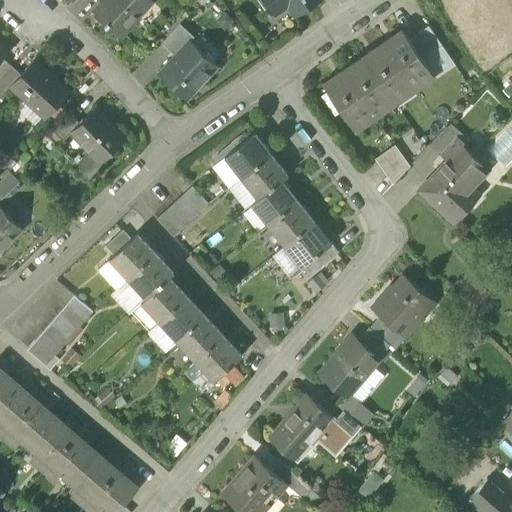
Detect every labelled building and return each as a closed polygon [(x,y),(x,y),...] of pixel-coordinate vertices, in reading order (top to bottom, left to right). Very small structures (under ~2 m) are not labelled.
[(105,22),(120,37),(153,1),(152,0),(105,0),(95,11),(106,21),(105,22)] [(282,0),(284,0),(296,16),(319,0),(263,0),(269,9),(282,0)] [(428,26),(418,32),(432,52),(442,45),(428,26)] [(402,30),(382,44),(410,85),(429,71),(432,76),(433,75),(422,59),(409,39),(402,30)] [(422,59),(432,52),(418,32),(409,39),(422,59)] [(159,73),(186,99),(217,66),(190,41),(159,73)] [(382,44),(363,58),(391,98),(410,85),(382,44)] [(422,59),(433,75),(452,62),(453,62),(442,45),(432,52),(422,59)] [(0,58),(0,76),(11,65),(2,57),(0,58)] [(363,58),(343,71),(371,111),(391,98),(363,58)] [(10,86),(45,118),(70,92),(34,59),(20,74),(10,86)] [(11,65),(0,76),(0,89),(4,93),(10,86),(20,74),(11,65)] [(352,125),(371,111),(343,71),(323,85),(354,130),(355,130),(352,125)] [(73,131),(88,146),(102,162),(103,161),(125,140),(94,109),(79,123),(72,130),(73,131)] [(52,129),(63,141),(73,131),(72,130),(79,123),(69,113),(52,129)] [(511,118),(511,117),(498,129),(509,140),(496,153),(508,165),(511,160),(511,118)] [(429,145),(445,160),(461,144),(462,144),(464,142),(446,126),(429,145)] [(46,135),(57,146),(63,141),(52,129),(46,135)] [(224,156),(241,178),(271,154),(254,132),(224,156)] [(417,191),(453,224),(469,207),(460,198),(472,186),(488,169),(462,144),(461,144),(445,160),(417,191)] [(409,167),(402,157),(394,145),(375,159),(383,170),(393,184),(409,167)] [(105,162),(103,161),(102,162),(88,146),(72,162),(88,179),(105,162)] [(288,175),(271,154),(241,178),(257,198),(281,180),(282,180),(288,175)] [(0,180),(0,196),(2,198),(19,182),(10,171),(0,180)] [(298,200),(282,180),(281,180),(257,198),(251,203),(268,224),(298,200)] [(192,186),(183,194),(199,212),(208,203),(192,186)] [(480,194),(472,186),(460,198),(469,207),(480,194)] [(183,194),(174,202),(190,220),(199,212),(183,194)] [(314,221),(298,200),(268,224),(284,245),(314,221)] [(174,202),(165,210),(182,228),(190,220),(174,202)] [(0,249),(22,228),(0,204),(0,249)] [(173,236),(182,228),(165,210),(157,218),(170,233),(173,236)] [(331,243),(314,221),(284,245),(301,266),(312,258),(331,243)] [(100,248),(109,258),(128,241),(119,230),(100,248)] [(109,258),(127,278),(155,253),(137,232),(128,241),(109,258)] [(312,258),(320,267),(339,252),(331,243),(312,258)] [(174,272),(155,253),(127,278),(145,297),(146,298),(169,276),(169,277),(174,272)] [(304,280),(314,293),(328,282),(318,269),(304,280)] [(382,317),(400,333),(401,331),(431,298),(403,274),(373,309),(382,317)] [(187,296),(169,277),(169,276),(146,298),(145,297),(141,301),(159,321),(187,296)] [(468,281),(460,290),(467,295),(475,286),(468,281)] [(467,295),(462,301),(476,313),(487,297),(475,286),(467,295)] [(462,301),(467,295),(460,290),(458,288),(453,293),(462,301)] [(74,295),(66,304),(85,320),(92,311),(74,295)] [(205,315),(187,296),(159,321),(177,341),(205,315)] [(77,329),(85,320),(66,304),(59,313),(77,329)] [(69,338),(77,329),(59,313),(51,322),(69,338)] [(223,335),(205,315),(177,341),(195,360),(223,335)] [(382,317),(371,329),(390,345),(395,348),(406,335),(401,331),(400,333),(382,317)] [(61,347),(69,338),(51,322),(43,332),(61,347)] [(379,358),(390,345),(371,329),(369,326),(357,339),(379,358)] [(53,356),(61,347),(43,332),(35,341),(53,356)] [(242,355),(223,335),(195,360),(214,381),(242,355)] [(320,371),(348,396),(380,358),(379,358),(357,339),(354,337),(344,349),(341,347),(320,371)] [(45,365),(53,356),(35,341),(27,350),(39,360),(45,365)] [(0,397),(11,384),(7,381),(10,377),(3,371),(8,365),(0,357),(0,397)] [(15,387),(11,384),(0,397),(0,419),(9,428),(40,392),(31,384),(26,391),(18,384),(15,387)] [(49,400),(40,392),(9,428),(23,439),(24,438),(30,443),(28,444),(30,445),(52,420),(48,416),(51,413),(44,406),(49,400)] [(271,437),(295,458),(314,436),(335,455),(353,434),(329,413),(307,395),(271,437)] [(329,413),(353,434),(361,425),(336,404),(329,413)] [(511,410),(500,424),(511,434),(511,410)] [(56,423),(52,420),(30,445),(31,447),(32,445),(38,450),(37,451),(50,463),(81,428),(72,420),(66,426),(59,419),(56,423)] [(90,435),(81,428),(50,463),(64,475),(65,473),(71,478),(69,479),(71,481),(93,455),(89,452),(92,448),(85,441),(90,435)] [(97,458),(93,455),(71,481),(72,482),(73,480),(79,485),(78,487),(91,498),(122,463),(113,455),(107,461),(100,455),(97,458)] [(223,493),(245,511),(261,511),(287,483),(268,467),(255,455),(223,493)] [(287,483),(293,488),(301,479),(276,458),(268,467),(287,483)] [(135,474),(122,463),(91,498),(105,510),(106,509),(109,511),(116,511),(121,506),(138,487),(129,480),(135,474)] [(469,499),(484,511),(511,511),(511,510),(511,501),(487,479),(469,499)]
